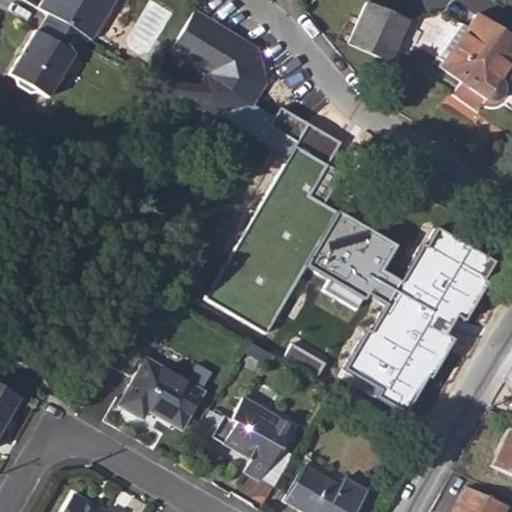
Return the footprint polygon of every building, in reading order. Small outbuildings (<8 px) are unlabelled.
[(41,0),(36,10),(44,14),(87,40),(91,43),(115,0),(41,0)] [(322,34),(347,45),(362,12),(337,1),(322,34)] [(406,22),(365,4),(362,12),(347,45),(388,63),(406,22)] [(139,101),(219,109),(229,107),(232,101),(239,100),(244,104),(253,102),(267,78),(265,69),(259,66),(257,59),(261,54),(258,45),(195,7),(171,46),(209,69),(202,81),(184,79),(160,65),(151,79),(139,101)] [(511,39),(475,13),(465,29),(442,61),(437,67),(488,102),(493,103),(500,99),(503,93),(504,89),(501,82),(500,80),(510,65),(511,66),(511,39)] [(46,98),(72,56),(76,59),(87,40),(44,14),(33,32),(31,31),(5,74),(13,79),(16,86),(28,94),(37,94),(46,98)] [(437,58),(442,61),(465,29),(459,24),(437,58)] [(178,272),(192,280),(190,282),(240,310),(242,306),(256,282),(275,292),(321,210),(302,200),(307,192),(257,164),(236,201),(211,246),(197,238),(178,272)] [(211,246),(236,201),(220,192),(195,236),(197,238),(211,246)] [(397,243),(331,207),(297,267),(359,301),(366,290),(388,302),(371,332),(365,331),(344,371),(380,390),(377,396),(407,412),(425,378),(431,379),(455,337),(448,333),(454,322),(463,327),(501,260),(428,220),(396,278),(382,271),(397,243)] [(261,317),(275,292),(256,282),(242,306),(261,317)] [(117,406),(140,420),(145,411),(178,429),(200,392),(143,360),(117,406)] [(0,429),(16,402),(0,392),(0,429)] [(227,419),(232,422),(220,444),(249,459),(241,473),(258,482),(273,456),(289,427),(239,399),(227,419)] [(489,467),(511,476),(511,432),(505,430),(489,467)] [(286,463),(273,456),(258,482),(271,489),(286,463)] [(281,501),(299,511),(353,511),(365,492),(342,479),(337,487),(301,467),(281,501)] [(453,511),(502,511),(505,506),(464,488),(453,511)] [(60,511),(109,511),(105,509),(104,511),(100,511),(70,495),(60,511)]
